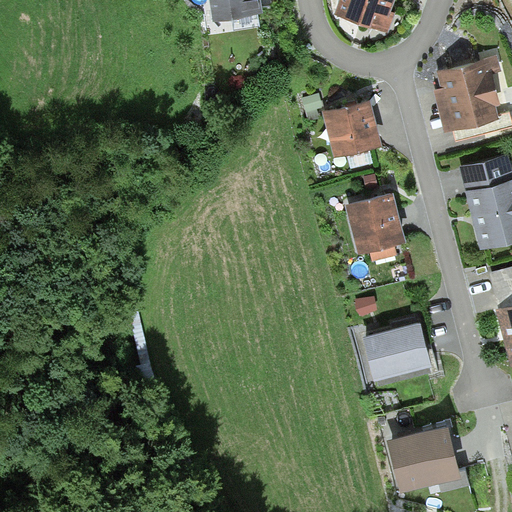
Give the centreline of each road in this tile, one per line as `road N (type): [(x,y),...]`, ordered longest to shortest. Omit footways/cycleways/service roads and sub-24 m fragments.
road 1 (residential): [(399,65),(489,401)]
road 2 (residential): [(312,0),(327,40),(354,59),(399,65)]
